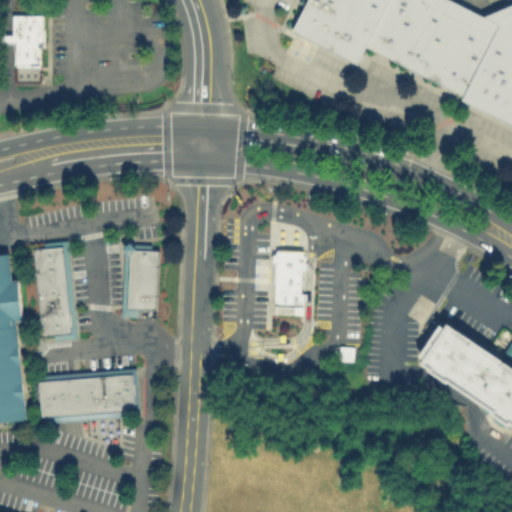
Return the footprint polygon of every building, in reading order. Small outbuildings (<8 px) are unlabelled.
[(458,0),(490,16),(511,8),(511,121),(376,49),(364,66),(301,30),(316,0),(458,0)] [(3,41),(3,31),(15,31),(15,12),(47,12),(47,63),(16,63),(16,41),(3,41)] [(35,249),(63,246),(71,333),(43,336),(35,249)] [(159,250),(157,309),(129,308),(131,253),(137,249),(159,250)] [(301,313),(273,312),(274,301),(273,300),(274,262),(271,261),(272,253),(275,253),(275,249),(304,250),(301,313)] [(31,421),(0,424),(0,255),(14,254),(17,280),(21,282),(26,321),(20,322),(31,421)] [(511,336),(511,429),(420,367),(424,362),(419,359),(441,327),(445,330),(448,325),(497,359),(511,336)] [(40,381),(133,373),(136,409),(43,417),(40,381)]
